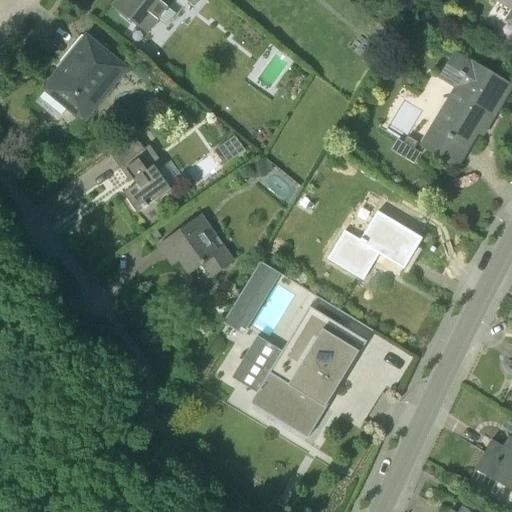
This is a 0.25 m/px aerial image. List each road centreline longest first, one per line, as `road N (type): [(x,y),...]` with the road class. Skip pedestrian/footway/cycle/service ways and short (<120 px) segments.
road 1 (tertiary): [(381,511),(511,243)]
road 2 (residential): [(100,304),(0,175)]
